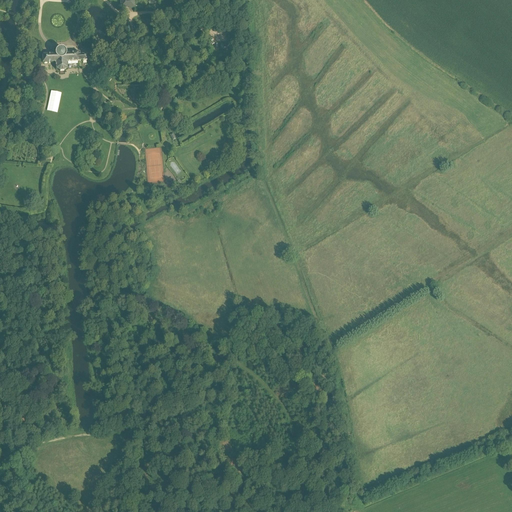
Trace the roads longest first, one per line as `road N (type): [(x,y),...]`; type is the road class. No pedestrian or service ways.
road 1 (track): [(0,465),(56,434),(135,423),(190,390),(214,361),(233,356),(270,392),(294,478)]
road 2 (track): [(0,292),(25,328),(38,326),(47,305),(32,254),(0,235)]
road 3 (track): [(139,421),(148,438),(192,464),(196,511)]
